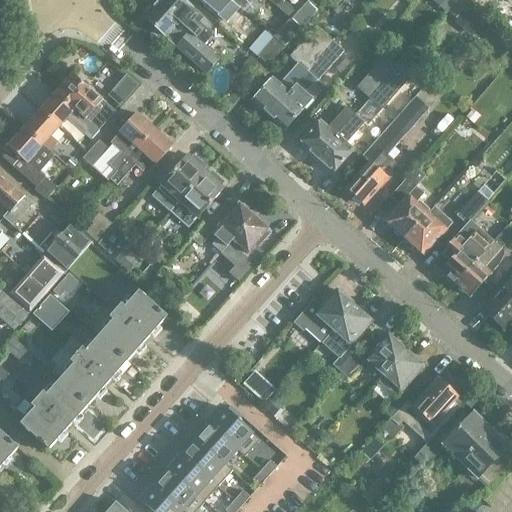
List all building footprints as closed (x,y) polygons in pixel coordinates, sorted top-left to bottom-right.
[(202,17),(192,8),(183,0),(158,0),(156,3),(200,42),(208,33),(197,23),(202,17)] [(231,1),(230,0),(211,0),(223,10),(231,1)] [(230,0),(231,1),(245,13),(252,5),(246,0),(230,0)] [(274,36),(287,47),(319,11),(306,0),(298,0),(298,1),(304,5),(296,14),(294,12),(293,13),(285,6),(281,11),(291,18),(274,36)] [(200,42),(156,3),(143,17),(166,38),(171,32),(181,40),(175,47),(206,74),(219,59),(200,42)] [(252,101),(268,116),(321,58),(320,58),(334,42),(316,26),(289,57),(298,65),(279,85),(272,79),(252,101)] [(273,38),(257,57),(269,67),(285,48),(273,38)] [(313,101),(305,93),(316,81),(317,81),(330,67),(344,51),(334,42),(321,58),(268,116),(285,131),(305,108),(306,109),(313,101)] [(409,80),(384,57),(356,88),(382,111),(409,80)] [(72,73),(39,110),(59,128),(74,111),(86,122),(87,121),(89,123),(83,131),(92,139),(99,131),(116,112),(103,102),(72,73)] [(110,93),(120,101),(132,88),(122,79),(110,93)] [(387,157),(429,110),(436,102),(422,90),(362,157),(369,163),(346,189),(364,206),(387,179),(381,173),(387,166),(391,170),(396,165),(387,157)] [(299,144),(316,159),(355,116),(346,107),(327,128),(320,122),(299,144)] [(6,146),(10,149),(2,158),(36,188),(34,190),(46,201),(57,188),(45,178),(40,173),(55,156),(51,152),(59,143),(51,136),(59,128),(39,110),(6,146)] [(136,113),(119,132),(110,143),(121,153),(109,166),(117,173),(155,130),(136,113)] [(355,116),(316,159),(333,174),(353,151),(345,144),(364,124),(355,116)] [(155,130),(117,173),(110,181),(117,187),(136,166),(147,176),(173,146),(155,130)] [(99,141),(84,158),(81,155),(76,161),(74,160),(74,159),(65,151),(57,160),(67,168),(68,167),(73,172),(83,160),(92,168),(108,149),(99,141)] [(169,212),(204,173),(186,157),(151,196),(169,212)] [(390,197),(399,205),(385,221),(404,238),(429,210),(419,201),(424,194),(416,187),(426,176),(416,168),(390,197)] [(222,189),(204,173),(169,212),(187,228),(222,189)] [(0,204),(8,211),(3,218),(13,227),(33,204),(0,174),(0,204)] [(478,192),(457,216),(467,225),(470,222),(488,201),(478,192)] [(213,246),(221,254),(254,218),(238,203),(213,231),(214,232),(220,238),(213,246)] [(429,210),(404,238),(423,255),(445,231),(437,223),(440,220),(429,210)] [(112,224),(99,213),(83,232),(96,243),(112,224)] [(270,233),(254,218),(221,254),(230,262),(242,248),(250,255),(270,233)] [(467,225),(440,255),(449,263),(442,271),(456,284),(493,243),(470,222),(467,225)] [(71,223),(43,254),(65,274),(93,242),(71,223)] [(214,232),(213,231),(205,224),(191,239),(200,247),(214,232)] [(508,225),(456,284),(470,296),(490,274),(483,267),(510,237),(504,232),(509,226),(508,225)] [(127,237),(114,226),(97,245),(110,256),(127,237)] [(46,292),(63,273),(43,256),(26,274),(46,292)] [(253,267),(244,259),(230,274),(239,282),(253,267)] [(29,312),(46,292),(26,274),(9,293),(29,312)] [(503,329),(511,319),(511,318),(511,278),(483,311),(503,329)] [(322,341),(332,329),(354,305),(336,289),(321,306),(314,300),(313,300),(293,321),(302,329),(305,326),(322,341)] [(14,331),(30,314),(8,294),(5,292),(0,297),(0,318),(2,320),(0,322),(0,349),(1,351),(16,333),(14,331)] [(52,292),(34,312),(53,330),(71,310),(52,292)] [(128,363),(168,319),(139,293),(125,308),(122,306),(110,319),(113,322),(100,337),(128,363)] [(372,322),(354,305),(332,329),(351,346),(372,322)] [(365,359),(383,375),(405,351),(387,335),(365,359)] [(89,407),(128,363),(100,337),(85,353),(82,351),(71,363),(74,366),(60,381),(89,407)] [(340,372),(355,355),(348,348),(332,366),(340,372)] [(405,351),(383,375),(384,375),(377,383),(394,398),(383,411),(381,414),(384,415),(376,423),(382,428),(406,400),(398,394),(422,367),(405,351)] [(349,381),(365,363),(355,355),(340,372),(349,381)] [(256,368),(244,381),(264,400),(276,387),(256,368)] [(437,380),(413,406),(410,409),(405,405),(407,401),(406,400),(382,428),(394,439),(403,429),(400,426),(403,422),(427,444),(453,416),(463,404),(455,397),(456,397),(437,380)] [(50,451),(89,407),(60,381),(46,397),(43,394),(31,407),(34,410),(21,425),(50,451)] [(278,426),(240,393),(223,412),(260,445),(278,426)] [(244,464),(260,445),(223,412),(207,431),(244,464)] [(473,413),(462,424),(453,416),(427,444),(413,459),(425,469),(442,451),(450,459),(453,456),(459,462),(491,430),(473,413)] [(491,430),(459,462),(477,479),(478,477),(487,486),(504,469),(495,460),(508,447),(491,430)] [(0,470),(19,449),(0,431),(0,470)] [(244,464),(207,431),(190,450),(227,483),(244,464)] [(290,446),(283,440),(277,448),(284,453),(290,446)] [(211,502),(227,483),(190,450),(173,469),(211,502)] [(272,468),(266,462),(259,469),(266,475),(272,468)] [(201,511),(211,502),(173,469),(156,489),(182,511),(201,511)] [(256,484),(249,478),(243,485),(250,491),(256,484)] [(182,511),(156,489),(139,508),(143,511),(182,511)] [(233,511),(239,505),(232,500),(226,507),(231,511),(233,511)] [(126,511),(116,503),(107,511),(126,511)]
